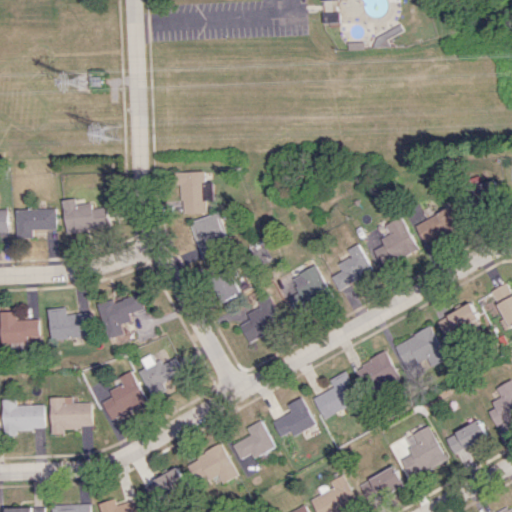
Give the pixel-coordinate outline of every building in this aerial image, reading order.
[(341,12),(323,12),(323,23),(341,22),(341,12)] [(207,212),(206,200),(214,199),(214,181),(206,182),(206,170),(179,171),(181,213),(207,212)] [(478,207),(501,200),(495,179),(471,186),(478,207)] [(67,233),(110,227),(107,206),(92,208),(92,202),(77,204),(76,198),(63,200),(67,233)] [(426,245),(463,225),(452,205),(415,225),(426,245)] [(56,229),(56,207),(16,209),(17,238),(34,237),(33,229),(56,229)] [(8,208),(0,208),(0,234),(9,234),(8,208)] [(229,240),(219,211),(189,221),(202,259),(223,252),(220,243),(229,240)] [(418,249),(403,216),(385,224),(390,233),(381,237),(384,244),(373,249),(382,266),(418,249)] [(373,268),(358,243),(347,249),(353,259),(329,274),(339,290),(373,268)] [(297,293),(288,297),(294,311),(331,296),(319,265),(291,276),(297,293)] [(224,301),(241,293),(232,272),(215,279),(224,301)] [(511,327),(511,286),(508,281),(489,292),(511,328),(511,327)] [(124,333),(121,323),(131,320),(129,312),(144,308),(140,293),(113,301),(113,299),(98,303),(108,338),(124,333)] [(260,306),(247,313),(250,319),(240,324),(248,340),(284,322),(269,293),(257,299),(260,306)] [(437,319),(445,335),(480,319),(472,303),(437,319)] [(89,311),(66,313),(65,306),(47,308),(50,339),(92,335),(89,311)] [(15,310),(0,310),(0,338),(0,342),(38,341),(38,319),(16,319),(15,310)] [(417,357),(424,370),(448,357),(431,325),(395,344),(405,363),(417,357)] [(355,367),(368,393),(401,376),(387,350),(355,367)] [(164,381),(184,372),(176,355),(157,364),(151,353),(141,358),(145,367),(140,370),(152,397),(168,389),(164,381)] [(148,400),(132,370),(119,377),(123,383),(109,390),(113,396),(103,402),(112,419),(148,400)] [(323,417),(361,401),(348,370),(330,378),(334,387),(314,396),(323,417)] [(511,421),(511,378),(497,387),(502,396),(492,401),(495,407),(489,411),(500,429),(511,421)] [(73,396),(50,397),(51,433),(66,433),(65,427),(93,426),(92,401),(73,402),(73,396)] [(317,423),(303,396),(288,404),(291,411),(273,420),(281,436),(292,430),(295,435),(317,423)] [(44,404),(16,404),(16,399),(2,399),(3,430),(44,428),(44,404)] [(251,434),(233,443),(243,464),(277,447),(262,419),(247,426),(251,434)] [(446,435),(453,451),(489,436),(482,420),(446,435)] [(414,433),(419,442),(409,447),(412,454),(402,459),(412,477),(448,459),(431,424),(414,433)] [(239,475),(223,443),(186,462),(194,477),(205,471),(210,480),(219,475),(223,483),(239,475)] [(155,504),(188,484),(178,466),(144,485),(155,504)] [(360,483),(369,503),(406,485),(396,466),(360,483)] [(318,486),(322,493),(311,499),(317,511),(336,511),(359,501),(345,473),(318,486)]
